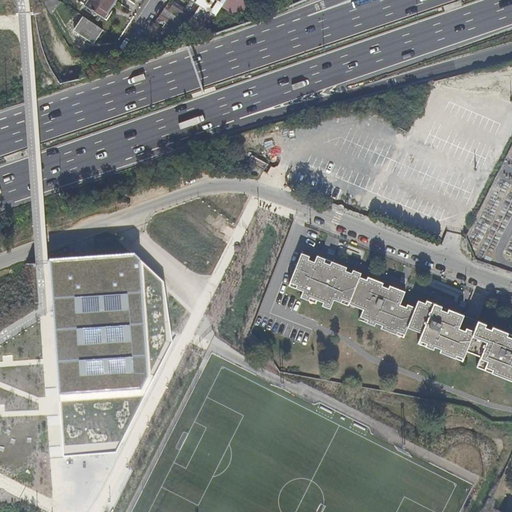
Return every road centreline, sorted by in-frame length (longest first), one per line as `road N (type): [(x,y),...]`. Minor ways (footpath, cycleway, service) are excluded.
road 1 (motorway): [(0,185),(511,8)]
road 2 (motorway): [(407,0),(0,138)]
road 3 (residential): [(511,282),(262,189)]
road 4 (unknown): [(445,259),(511,126)]
